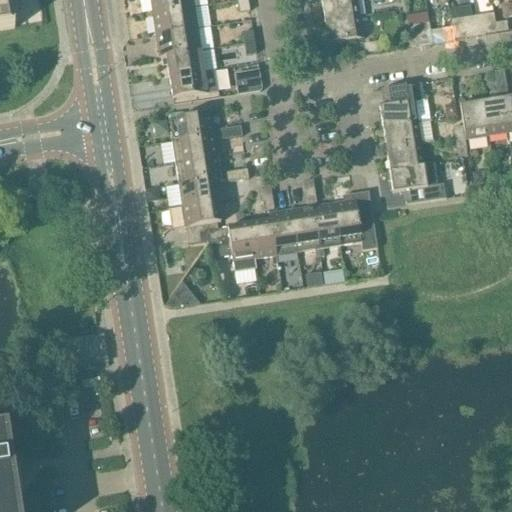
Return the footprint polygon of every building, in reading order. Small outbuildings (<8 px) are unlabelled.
[(0,0),(0,32),(15,30),(10,0),(0,0)] [(150,0),(153,15),(195,9),(193,0),(150,0)] [(333,0),(321,2),(325,23),(360,18),(357,0),(333,0)] [(248,1),(238,2),(240,14),(250,12),(248,1)] [(153,15),(156,37),(198,30),(195,9),(153,15)] [(363,40),(360,18),(325,23),(328,45),(363,40)] [(429,23),(408,27),(411,49),(433,45),(431,33),(429,23)] [(495,24),(497,34),(508,33),(507,23),(495,24)] [(497,34),(495,24),(484,26),(485,36),(497,34)] [(433,45),(454,41),(452,31),(452,29),(431,33),(433,45)] [(452,31),(454,41),(466,39),(464,29),(452,31)] [(159,59),(166,57),(201,52),(198,30),(156,37),(159,59)] [(243,34),(245,45),(255,44),(253,32),(243,34)] [(380,43),(363,45),(365,55),(382,53),(380,43)] [(255,44),(245,45),(246,57),(256,55),(255,44)] [(166,57),(170,78),(205,73),(201,52),(166,57)] [(205,73),(170,78),(174,107),(219,100),(215,71),(205,73)] [(506,83),(504,71),(494,73),(496,85),(506,83)] [(261,87),(259,72),(233,76),(237,97),(256,94),(258,93),(259,92),(261,90),(261,89),(261,87)] [(508,95),(506,83),(496,85),(497,96),(508,95)] [(383,130),(430,123),(426,101),(425,101),(422,85),(382,91),(384,107),(379,108),(383,130)] [(511,98),(503,100),(509,135),(510,144),(511,144),(511,98)] [(487,138),(509,135),(503,100),(482,103),(487,138)] [(482,103),(460,107),(463,127),(465,139),(466,142),(487,138),(482,103)] [(455,108),(445,110),(446,120),(457,118),(455,108)] [(169,121),(172,143),(215,137),(211,115),(179,120),(178,114),(168,116),(169,121)] [(386,151),(421,146),(433,144),(430,123),(383,130),(386,151)] [(455,140),(465,139),(463,127),(453,129),(455,140)] [(240,128),(229,130),(230,140),(242,138),(240,128)] [(219,141),(230,140),(229,130),(218,131),(219,141)] [(172,143),(175,165),(218,158),(215,137),(172,143)] [(466,142),(465,139),(455,140),(456,152),(467,150),(466,142)] [(140,147),(144,181),(166,178),(162,144),(140,147)] [(421,146),(386,151),(389,173),(424,167),(421,146)] [(175,165),(179,186),(214,181),(221,180),(218,158),(175,165)] [(434,166),(424,167),(389,173),(392,195),(404,193),(406,206),(445,200),(443,187),(437,188),(434,166)] [(247,170),(236,172),(237,182),(249,180),(247,170)] [(226,184),(237,182),(236,172),(224,174),(226,184)] [(473,186),(484,184),(483,173),(471,175),(473,186)] [(214,181),(179,186),(182,207),(217,202),(214,181)] [(305,194),(315,193),(313,181),(303,183),(305,194)] [(474,196),(484,195),(482,185),(472,186),(474,196)] [(262,201),(272,199),(270,188),(260,189),(262,201)] [(157,196),(156,190),(144,192),(146,203),(153,202),(157,196)] [(317,204),(315,193),(305,194),(307,206),(317,204)] [(274,211),(272,199),(262,201),(264,212),(274,211)] [(210,242),(218,241),(216,231),(218,230),(217,224),(220,224),(217,202),(182,207),(188,246),(210,242)] [(374,243),(370,211),(357,213),(355,202),(333,205),(340,248),(374,243)] [(333,249),(340,248),(333,205),(312,209),(318,249),(319,251),(320,259),(324,258),(323,250),(333,249)] [(291,212),(297,249),(297,254),(315,252),(316,259),(320,259),(319,251),(318,249),(312,209),(291,212)] [(270,222),(275,249),(276,258),(297,254),(291,212),(269,215),(270,222)] [(249,226),(255,261),(276,258),(275,249),(270,222),(249,226)] [(227,229),(218,230),(216,231),(218,241),(221,260),(232,258),(234,275),(256,272),(255,261),(249,226),(227,229)] [(212,261),(220,260),(218,241),(209,243),(212,261)] [(66,369),(97,364),(93,340),(63,345),(66,369)] [(14,511),(11,487),(22,486),(18,461),(8,463),(3,433),(0,433),(0,511),(14,511)]
